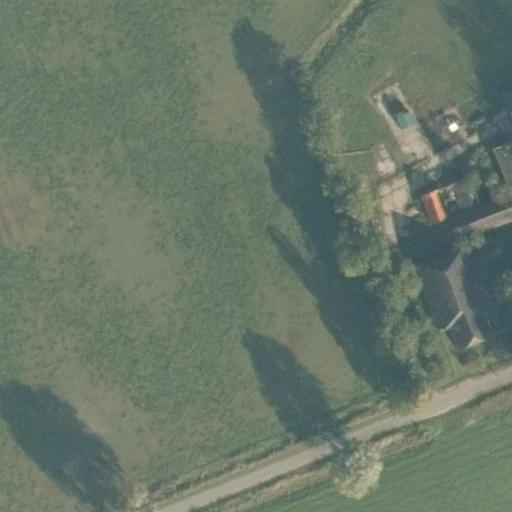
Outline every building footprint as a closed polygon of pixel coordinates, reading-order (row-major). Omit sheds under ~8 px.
[(511,87),(501,92),(511,120),(511,87)] [(511,141),(493,148),(510,192),(478,204),(468,178),(421,195),(432,224),(446,219),(455,242),(511,220),(511,141)] [(378,230),(371,210),(359,215),(366,234),(378,230)] [(467,245),(472,258),(507,244),(502,232),(467,245)] [(488,337),(489,336),(481,315),(488,312),(465,249),(414,268),(437,331),(448,327),(456,348),(480,340),(482,340),(487,339),(488,337)]
